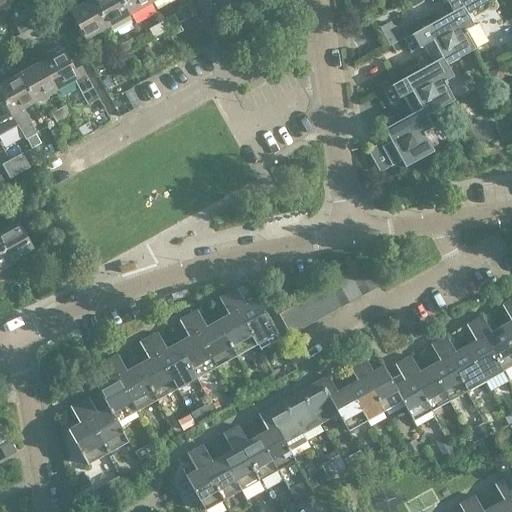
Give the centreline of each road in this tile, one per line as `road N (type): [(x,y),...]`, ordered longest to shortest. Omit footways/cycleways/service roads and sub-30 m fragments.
road 1 (residential): [(352,239),(145,286),(21,341)]
road 2 (residential): [(99,153),(328,32)]
road 3 (residential): [(352,239),(328,32)]
road 4 (residential): [(464,272),(301,349)]
road 5 (residential): [(46,511),(21,341)]
